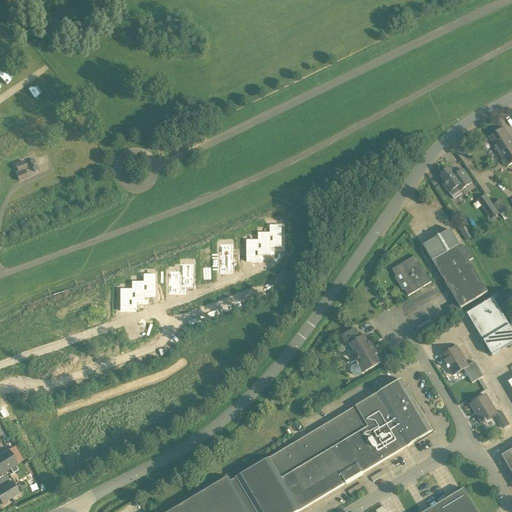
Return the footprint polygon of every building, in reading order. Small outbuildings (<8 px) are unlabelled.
[(511,140),(504,128),(489,138),(502,159),(501,162),(504,165),(507,166),(507,167),(511,164),(511,140)] [(18,182),(28,179),(25,172),(27,171),(23,161),(14,165),(18,173),(15,175),(18,182)] [(450,170),(441,177),(444,182),(442,183),(452,197),(472,183),(463,171),(457,175),(456,174),(454,175),(450,170)] [(481,206),(488,216),(488,215),(495,210),(496,210),(489,200),(488,201),(481,206)] [(507,210),(501,200),(493,205),(500,215),(507,210)] [(270,250),(275,250),(275,246),(282,247),(282,225),(270,225),(270,233),(270,250)] [(433,264),(455,302),(446,307),(450,314),(459,308),(460,309),(487,293),(468,261),(473,259),(465,246),(461,249),(450,230),(423,246),(433,264)] [(258,258),(263,258),(263,254),(270,254),(270,233),(258,232),(258,240),(258,254),(258,258)] [(263,261),(263,258),(258,258),(258,254),(258,240),(247,240),(247,261),(258,261),(263,261)] [(232,244),(220,244),(220,273),(232,273),(232,244)] [(408,297),(431,283),(423,270),(415,256),(392,270),(396,278),(400,276),(407,287),(403,290),(408,297)] [(180,290),(185,290),(185,286),(192,286),(192,265),(180,265),(180,272),(180,286),(180,290)] [(185,294),(185,290),(180,290),(180,286),(180,272),(169,272),(169,294),(180,294),(185,294)] [(142,300),(147,300),(147,296),(154,296),(154,275),(142,275),(142,282),(142,300)] [(130,308),(135,308),(135,304),(142,304),(142,300),(142,282),(130,282),(130,290),(130,308)] [(224,285),(214,288),(218,298),(227,294),(224,285)] [(135,311),(135,308),(130,308),(130,290),(119,290),(119,311),(130,311),(135,311)] [(90,297),(90,326),(102,326),(102,297),(90,297)] [(492,357),(511,344),(511,330),(493,299),(466,315),(492,357)] [(63,328),(63,331),(68,331),(68,328),(75,328),(75,306),(63,306),(63,314),(63,328)] [(52,335),(52,339),(56,339),(56,335),(63,335),(63,331),(63,328),(63,314),(52,314),(52,321),(52,335)] [(40,321),(40,342),(52,342),(56,343),(56,339),(52,339),(52,335),(52,321),(40,321)] [(4,349),(4,353),(8,353),(8,349),(15,349),(15,328),(4,328),(4,335),(4,349)] [(346,342),(359,335),(355,328),(343,336),(346,342)] [(0,335),(0,356),(4,357),(8,357),(8,353),(4,353),(4,349),(4,335),(0,335)] [(354,359),(356,363),(351,367),(350,371),(352,375),(356,376),(379,362),(369,345),(371,344),(367,337),(350,347),(356,357),(354,359)] [(121,342),(112,345),(115,355),(124,351),(121,342)] [(452,375),(468,366),(457,348),(441,357),(452,375)] [(483,377),(474,362),(463,369),(472,383),(477,380),(483,377)] [(299,511),(432,433),(401,380),(296,443),(224,486),(222,481),(171,511),(299,511)] [(481,424),(497,415),(497,414),(486,396),(470,405),(481,424)] [(497,414),(497,415),(496,415),(504,429),(509,425),(501,412),(497,414)] [(298,430),(303,428),(299,421),(298,419),(294,422),(294,423),(298,430)] [(511,450),(501,457),(511,475),(511,450)] [(4,473),(10,470),(13,474),(18,471),(15,467),(17,466),(8,451),(0,456),(0,502),(2,505),(11,500),(18,495),(11,484),(10,484),(4,473)] [(477,511),(464,489),(461,491),(425,511),(477,511)]
